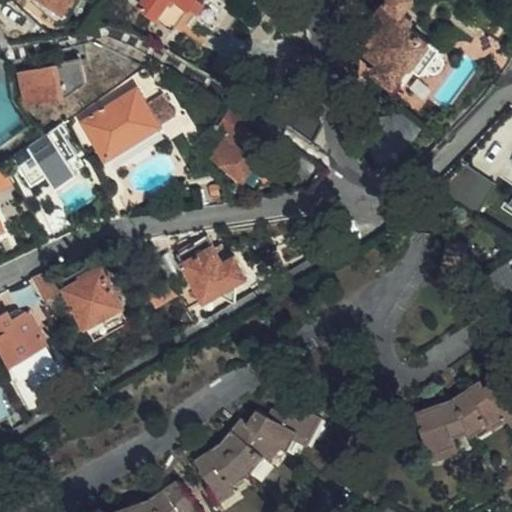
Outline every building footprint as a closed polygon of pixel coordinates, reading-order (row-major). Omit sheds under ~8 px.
[(75,0),(36,0),(63,18),(75,0)] [(190,8),(196,0),(141,0),(138,4),(174,29),(190,8)] [(206,4),(200,0),(196,0),(190,8),(198,15),(206,4)] [(284,0),(306,16),(306,0),(284,0)] [(385,0),(376,12),(386,19),(380,27),(362,47),(381,61),(373,71),(394,86),(411,66),(422,73),(440,50),(406,25),(412,19),(402,12),(411,0),(385,0)] [(386,19),(376,12),(370,19),(380,27),(386,19)] [(474,54),(504,77),(505,76),(511,64),(511,51),(488,35),(474,54)] [(90,82),(84,58),(24,73),(32,104),(72,95),(90,82)] [(83,125),(106,162),(161,130),(148,108),(138,92),(83,125)] [(165,98),(148,108),(161,130),(178,119),(165,98)] [(256,120),(234,106),(230,110),(219,123),(230,131),(209,157),(241,179),(269,145),(248,129),(256,120)] [(298,106),(286,122),(315,142),(325,124),(298,106)] [(61,127),(26,152),(31,159),(19,167),(32,186),(47,176),(54,185),(63,178),(67,183),(84,172),(75,159),(76,158),(64,140),(68,137),(61,127)] [(161,130),(106,162),(110,168),(128,158),(131,162),(151,151),(148,146),(165,136),(161,130)] [(329,170),(303,152),(286,171),(312,189),(329,170)] [(6,167),(0,170),(0,193),(16,185),(6,167)] [(200,182),(206,204),(223,202),(217,178),(200,182)] [(60,239),(78,230),(63,205),(46,215),(60,239)] [(209,297),(219,291),(240,279),(247,275),(236,256),(225,262),(210,237),(180,254),(194,280),(199,278),(209,297)] [(443,285),(456,287),(464,281),(465,277),(475,278),(478,265),(473,264),(475,247),(448,244),(443,285)] [(87,281),(68,290),(87,327),(89,326),(123,308),(125,308),(104,267),(85,276),(87,281)] [(51,271),(38,277),(49,298),(62,291),(51,271)] [(219,291),(238,301),(240,279),(219,291)] [(464,281),(456,287),(405,326),(424,351),(485,303),(466,279),(464,281)] [(179,298),(186,311),(206,299),(197,283),(177,294),(179,298)] [(177,294),(172,285),(150,296),(157,309),(179,298),(177,294)] [(23,308),(13,314),(14,315),(8,318),(5,315),(0,317),(0,327),(3,333),(0,335),(0,340),(13,365),(51,345),(43,330),(56,323),(46,305),(33,312),(32,310),(29,312),(26,309),(23,308)] [(123,308),(89,326),(97,341),(131,323),(123,308)] [(251,367),(237,342),(167,385),(183,409),(251,367)] [(51,345),(13,365),(22,381),(60,361),(51,345)] [(497,394),(485,377),(458,399),(442,404),(443,407),(423,415),(436,454),(461,444),(458,436),(473,431),(475,434),(492,422),(494,425),(511,413),(511,384),(510,382),(497,394)] [(154,426),(139,401),(24,473),(39,498),(154,426)] [(330,424),(304,405),(293,417),(284,411),(280,417),(269,409),(258,422),(252,416),(230,442),(203,458),(223,500),(241,489),(239,485),(255,475),(269,460),(273,463),(287,446),(293,451),(300,441),(313,449),(330,424)] [(448,511),(460,497),(406,456),(386,482),(426,511),(448,511)] [(202,511),(179,479),(151,498),(141,502),(142,506),(120,511),(202,511)]
